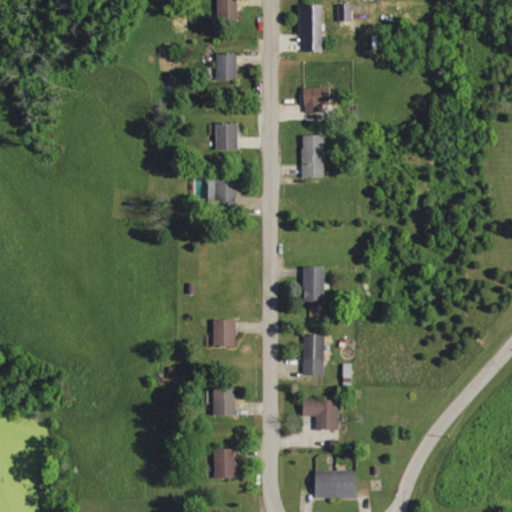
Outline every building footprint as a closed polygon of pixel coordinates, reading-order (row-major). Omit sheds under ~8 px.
[(242,0),(220,0),(221,17),(243,16),(242,0)] [(327,51),(326,3),(301,4),(302,34),(307,34),(307,51),(327,51)] [(220,53),(221,79),(243,79),(242,53),(220,53)] [(326,104),(335,103),(334,86),(308,87),(309,112),(326,111),(326,104)] [(244,122),(220,123),(220,149),(244,149),(244,122)] [(327,135),(305,134),(305,176),(327,177),(327,135)] [(212,200),(242,201),(243,180),(213,179),(212,200)] [(328,301),(329,266),(308,266),(307,300),(328,301)] [(242,319),(218,319),(217,346),(241,347),(242,319)] [(306,374),(327,374),(328,334),(307,333),(306,374)] [(219,388),(219,415),(240,414),(240,388),(219,388)] [(319,429),(341,430),(342,399),(308,398),(307,415),(320,415),(319,429)] [(240,448),(218,448),(219,477),(241,477),(240,448)] [(360,470),(318,470),(318,497),(360,497),(360,470)]
